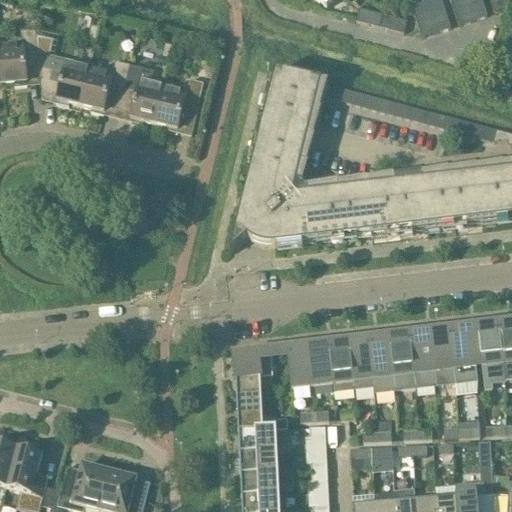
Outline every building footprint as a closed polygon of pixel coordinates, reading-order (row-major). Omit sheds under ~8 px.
[(313,0),(327,11),(336,0),(313,0)] [(437,35),(451,31),(441,0),(438,0),(426,4),(437,35)] [(465,0),(449,0),(459,28),(473,23),(465,0)] [(465,0),(473,23),(488,19),(481,0),(465,0)] [(489,0),(495,16),(506,18),(508,0),(489,0)] [(426,4),(412,9),(422,40),(437,35),(426,4)] [(367,27),(371,14),(360,11),(356,24),(367,27)] [(380,30),(383,17),(371,14),(367,27),(380,30)] [(396,21),(383,17),(380,30),(393,33),(396,21)] [(396,21),(393,33),(404,36),(407,24),(396,21)] [(96,43),(100,31),(92,28),(88,41),(96,43)] [(28,89),(25,59),(40,57),(37,33),(23,35),(24,45),(0,47),(5,89),(17,87),(17,90),(28,89)] [(165,47),(162,60),(171,62),(174,49),(165,47)] [(68,107),(82,111),(92,69),(49,59),(40,59),(43,84),(53,83),(63,85),(58,105),(57,108),(68,110),(68,107)] [(118,65),(116,75),(92,69),(82,111),(94,114),(93,116),(104,119),(111,89),(126,92),(132,69),(118,65)] [(143,126),(156,129),(166,87),(153,84),(156,74),(132,69),(126,92),(139,96),(132,126),(142,128),(143,126)] [(511,96),(511,76),(502,74),(497,93),(511,96)] [(272,250),(276,250),(412,234),(511,222),(511,173),(297,199),(295,196),(322,86),(275,75),(230,258),(248,242),(250,244),(253,246),(256,247),(259,249),(262,249),(266,250),(269,250),(272,250)] [(192,83),(190,93),(166,87),(156,129),(168,132),(167,134),(177,137),(185,107),(200,110),(206,87),(192,83)] [(511,137),(329,89),(326,101),(493,146),(507,144),(508,149),(511,148),(511,137)] [(511,383),(511,328),(508,329),(509,333),(499,334),(505,384),(511,383)] [(505,384),(499,334),(490,336),(489,331),(478,332),(485,394),(493,394),(492,387),(505,386),(505,384)] [(460,339),(451,340),(455,373),(458,398),(477,396),(478,385),(476,370),(472,333),(460,334),(460,339)] [(441,336),(430,338),(435,375),(455,373),(451,340),(441,341),(441,336)] [(435,375),(430,338),(419,339),(420,344),(411,345),(416,393),(436,391),(435,375)] [(416,393),(411,345),(401,346),(400,341),(390,342),(396,396),(416,393)] [(390,342),(379,344),(379,348),(370,349),(375,392),(376,398),(396,396),(390,342)] [(375,392),(370,349),(360,351),(360,346),(349,347),(355,395),(375,392)] [(355,395),(349,347),(338,348),(339,353),(330,354),(333,387),(335,397),(355,395)] [(319,351),(309,352),(313,389),(333,387),(330,354),(320,355),(319,351)] [(292,392),(313,389),(309,352),(298,353),(298,358),(288,359),(292,392)] [(235,361),(237,398),(261,396),(260,380),(273,379),(271,358),(259,359),(259,358),(235,361)] [(261,396),(237,398),(239,436),(263,435),(263,434),(261,396)] [(341,415),(341,425),(356,424),(355,415),(341,415)] [(329,416),(314,417),(315,426),(329,425),(329,416)] [(315,426),(314,417),(300,418),(301,427),(315,426)] [(276,433),(288,433),(287,422),(275,423),(276,433)] [(379,437),(377,437),(377,446),(392,445),(391,426),(379,427),(379,437)] [(479,426),(458,427),(458,433),(459,442),(473,441),(480,441),(479,426)] [(507,440),(507,430),(492,431),(493,440),(507,440)] [(310,441),(326,440),(325,431),(310,432),(310,441)] [(459,442),(458,433),(444,434),(444,443),(459,442)] [(263,435),(239,436),(240,458),(277,456),(276,434),(263,434),(263,435)] [(432,434),(418,435),(418,444),(432,443),(432,434)] [(418,444),(418,435),(403,435),(404,445),(418,444)] [(377,446),(377,437),(363,437),(363,447),(377,446)] [(0,489),(7,492),(18,452),(0,447),(0,489)] [(454,457),(453,448),(439,449),(439,458),(454,457)] [(398,451),(399,460),(413,459),(412,450),(398,451)] [(427,450),(412,450),(413,459),(427,459),(427,450)] [(392,460),(392,451),(372,452),(372,461),(392,460)] [(18,452),(7,492),(21,495),(17,511),(18,511),(41,511),(47,490),(35,487),(43,459),(18,452)] [(372,461),(372,452),(351,453),(351,462),(372,461)] [(277,456),(240,458),(241,479),(279,477),(277,456)] [(327,475),(327,466),(311,467),(312,476),(327,475)] [(85,511),(86,511),(91,511),(101,511),(111,476),(84,469),(78,491),(64,488),(58,510),(67,511),(85,511)] [(328,484),(327,475),(312,476),(312,485),(328,484)] [(111,476),(101,511),(144,511),(147,505),(133,501),(138,483),(111,476)] [(279,477),(241,479),(242,501),(280,499),(279,477)] [(509,490),(510,480),(499,480),(498,490),(509,490)] [(493,511),(493,498),(486,499),(485,486),(455,488),(456,501),(457,511),(493,511)] [(375,508),(375,511),(395,511),(395,507),(394,497),(374,499),(375,508)] [(511,511),(511,499),(493,498),(493,511),(511,511)] [(242,511),(280,511),(280,499),(242,501),(242,511)] [(457,511),(456,501),(436,503),(436,511),(457,511)] [(415,505),(416,511),(436,511),(436,503),(415,505)]
